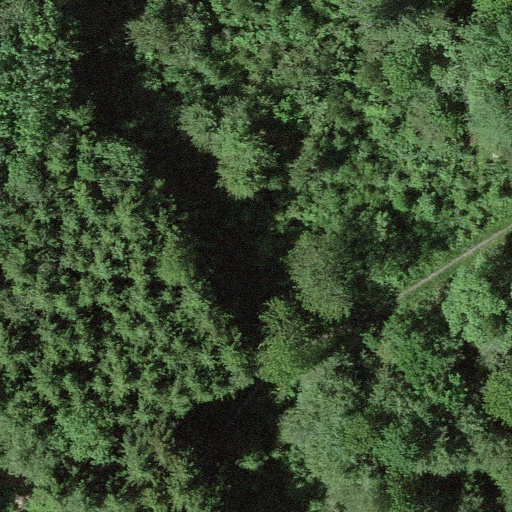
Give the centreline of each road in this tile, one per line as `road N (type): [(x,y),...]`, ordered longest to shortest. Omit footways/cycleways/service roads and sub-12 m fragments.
road 1 (track): [(511,221),(266,374),(0,489)]
road 2 (track): [(266,374),(164,511)]
